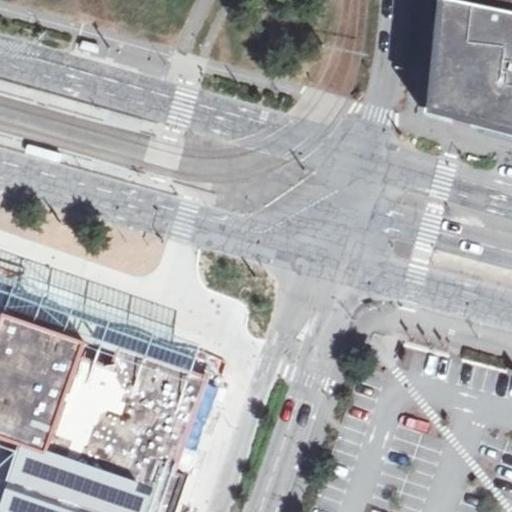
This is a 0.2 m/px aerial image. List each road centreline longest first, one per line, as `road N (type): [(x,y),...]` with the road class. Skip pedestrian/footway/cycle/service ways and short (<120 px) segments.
road 1 (secondary): [(364,160),(0,55)]
road 2 (secondary): [(0,175),(330,260)]
road 3 (residential): [(330,260),(298,298),(223,511)]
road 4 (residential): [(263,511),(331,310),(330,260)]
road 5 (secondary): [(330,260),(511,309)]
road 6 (unclassified): [(511,251),(347,213)]
road 7 (tertiary): [(396,0),(389,74),(364,160)]
road 8 (secondary): [(511,203),(364,160)]
